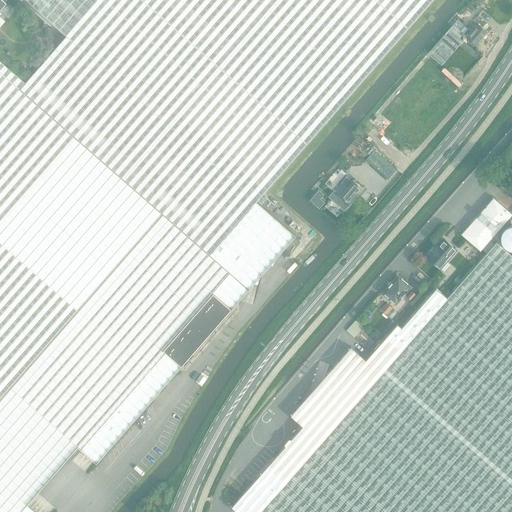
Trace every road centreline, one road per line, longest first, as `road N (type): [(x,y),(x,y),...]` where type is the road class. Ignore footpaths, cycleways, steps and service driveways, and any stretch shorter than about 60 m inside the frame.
road 1 (unclassified): [(215,500),(240,449),(305,369),(511,137)]
road 2 (primary): [(234,404),(511,53)]
road 3 (unclassified): [(405,165),(484,71),(511,18)]
road 4 (primary): [(234,404),(174,511)]
